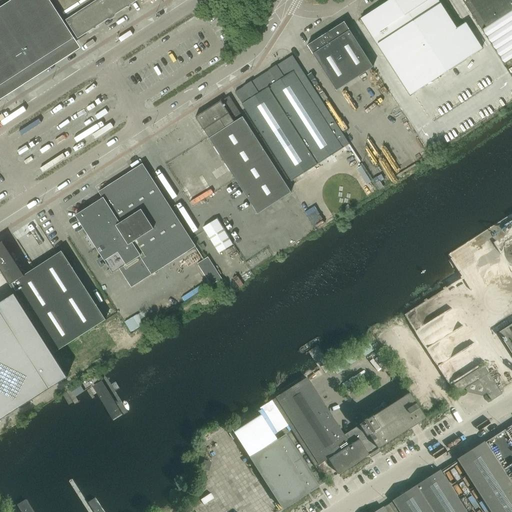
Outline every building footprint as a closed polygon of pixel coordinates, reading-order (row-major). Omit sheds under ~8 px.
[(49,0),(9,0),(0,6),(0,85),(74,38),(49,0)] [(52,0),(77,39),(93,29),(93,26),(96,27),(107,19),(108,17),(112,14),(115,14),(126,7),(127,4),(129,5),(137,0),(52,0)] [(388,0),(360,19),(409,95),(481,49),(449,0),(388,0)] [(511,9),(511,0),(461,0),(481,30),(511,9)] [(503,64),(511,57),(511,9),(481,30),(503,64)] [(306,45),(335,91),(372,67),(343,22),(306,45)] [(284,59),(234,92),(291,180),(348,144),(291,56),(285,60),(284,59)] [(220,101),(194,117),(257,214),(290,192),(228,96),(220,101)] [(142,163),(108,185),(98,192),(102,198),(75,215),(83,228),(88,226),(97,240),(91,244),(90,244),(91,245),(92,247),(93,247),(94,246),(111,273),(119,269),(131,287),(195,246),(142,163)] [(232,244),(216,219),(202,227),(218,253),(232,244)] [(61,251),(56,253),(23,275),(9,253),(1,241),(0,242),(0,271),(53,353),(105,320),(61,251)] [(196,264),(210,285),(221,278),(207,257),(196,264)] [(0,301),(0,419),(66,377),(51,354),(13,293),(13,294),(0,301)] [(166,317),(175,311),(172,307),(163,312),(166,317)] [(444,313),(417,331),(427,347),(451,332),(448,326),(451,324),(444,313)] [(133,316),(125,321),(130,330),(138,326),(133,316)] [(511,324),(499,333),(511,353),(511,324)] [(186,367),(197,360),(178,331),(167,338),(186,367)] [(172,376),(180,371),(160,341),(152,346),(172,376)] [(158,389),(166,384),(140,344),(132,349),(158,389)] [(139,394),(149,388),(131,360),(121,366),(139,394)] [(483,366),(481,363),(452,382),(454,385),(453,385),(458,393),(466,388),(469,392),(482,395),(486,393),(492,401),(502,394),(489,374),(489,373),(484,366),(483,366)] [(125,408),(135,401),(114,369),(104,376),(125,408)] [(367,452),(377,446),(379,449),(427,418),(411,393),(373,417),(373,416),(360,425),(344,436),(307,378),(273,400),(289,427),(316,468),(323,463),(322,463),(329,459),(339,474),(369,455),(367,452)] [(112,418),(121,412),(101,379),(91,385),(112,418)] [(93,424),(105,417),(86,386),(74,393),(93,424)] [(289,427),(273,400),(258,409),(263,416),(275,436),(289,427)] [(77,436),(88,429),(71,402),(60,409),(77,436)] [(63,442),(70,437),(53,410),(47,414),(63,442)] [(183,447),(194,440),(176,412),(166,419),(183,447)] [(278,440),(275,436),(263,416),(235,433),(251,458),(278,440)] [(51,453),(58,448),(40,418),(32,423),(51,453)] [(35,465),(46,458),(25,426),(14,433),(35,465)] [(5,441),(11,437),(7,431),(1,434),(5,441)] [(286,435),(278,440),(251,458),(284,509),(319,487),(286,435)] [(134,472),(145,465),(130,441),(119,447),(134,472)] [(458,460),(491,511),(511,511),(511,484),(485,442),(458,460)] [(22,479),(32,473),(14,445),(5,451),(22,479)] [(162,481),(170,476),(156,453),(148,458),(162,481)] [(0,491),(8,504),(19,497),(0,470),(0,491)] [(467,511),(449,484),(440,471),(393,501),(393,502),(389,504),(394,511),(467,511)] [(154,501),(162,496),(147,472),(139,476),(154,501)] [(138,511),(146,507),(132,484),(124,489),(138,511)] [(117,511),(127,511),(116,493),(108,498),(117,511)] [(22,511),(30,511),(23,503),(19,506),(22,511)]
